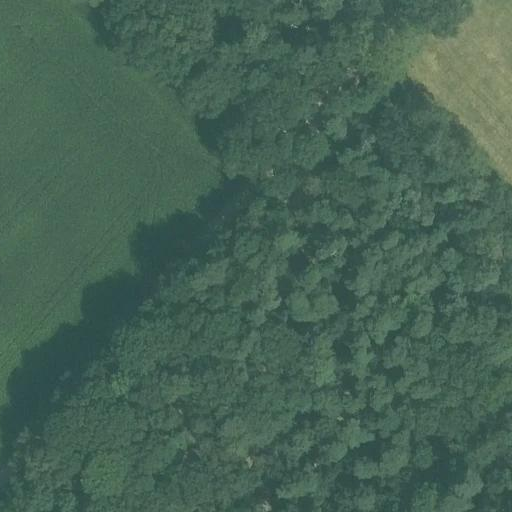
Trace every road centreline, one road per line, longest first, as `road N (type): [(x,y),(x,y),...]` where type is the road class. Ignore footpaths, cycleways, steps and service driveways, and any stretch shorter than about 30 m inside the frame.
road 1 (track): [(286,152),(217,214),(0,472)]
road 2 (track): [(286,152),(299,225),(256,511)]
